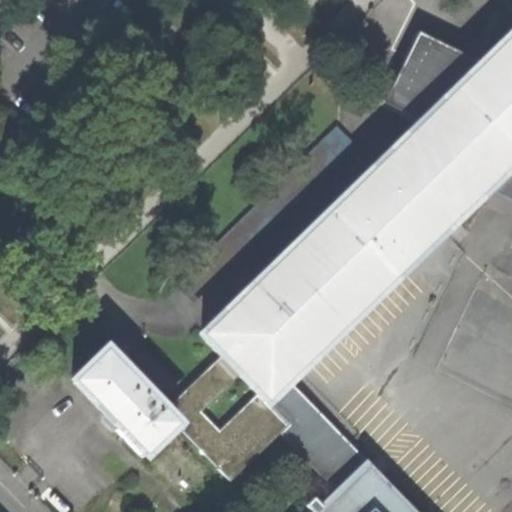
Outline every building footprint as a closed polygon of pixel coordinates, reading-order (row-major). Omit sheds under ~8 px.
[(511,35),(479,68),(425,120),(201,337),(220,356),(239,376),(256,394),(263,401),(485,187),(511,160),(511,35)] [(387,102),(425,120),(479,68),(418,39),(403,70),(387,102)] [(511,200),(511,160),(485,187),(511,200)] [(142,457),(176,425),(163,412),(104,352),(73,382),(97,407),(118,429),(116,430),(142,457)] [(287,426),(263,401),(256,394),(218,431),(201,413),(239,376),(220,356),(178,397),(163,412),(176,425),(230,482),(287,426)] [(405,511),(366,471),(323,511),(342,511),(357,498),(370,511),(405,511)] [(309,511),(315,511),(320,508),(311,498),(304,506),(309,511)] [(370,511),(357,498),(342,511),(370,511)]
